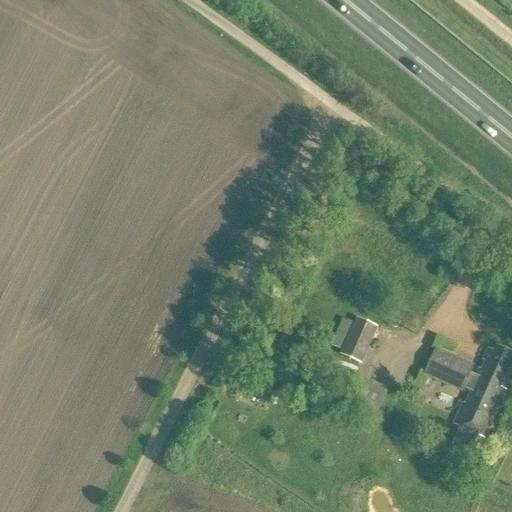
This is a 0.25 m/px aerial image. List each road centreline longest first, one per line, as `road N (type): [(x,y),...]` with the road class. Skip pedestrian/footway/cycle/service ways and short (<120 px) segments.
road 1 (track): [(335,108),(127,511)]
road 2 (track): [(187,0),(511,237)]
road 3 (trunk): [(511,138),(343,0)]
